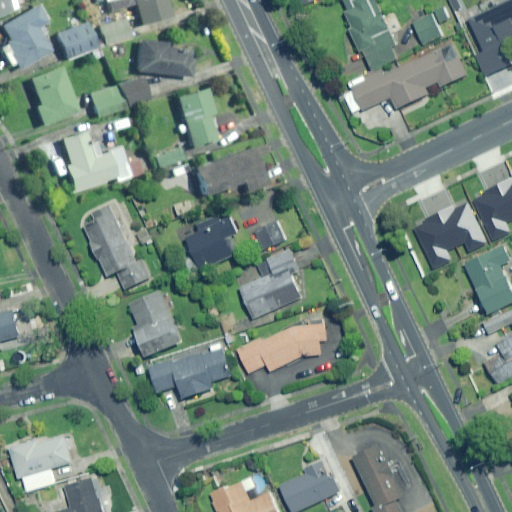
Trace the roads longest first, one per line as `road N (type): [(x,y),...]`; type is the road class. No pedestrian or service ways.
road 1 (residential): [(144,465),(423,371)]
road 2 (secondary): [(341,202),(242,0)]
road 3 (residential): [(98,368),(0,168)]
road 4 (residential): [(341,202),(511,121)]
road 5 (secondary): [(423,371),(341,202)]
road 6 (secondary): [(489,511),(423,371)]
